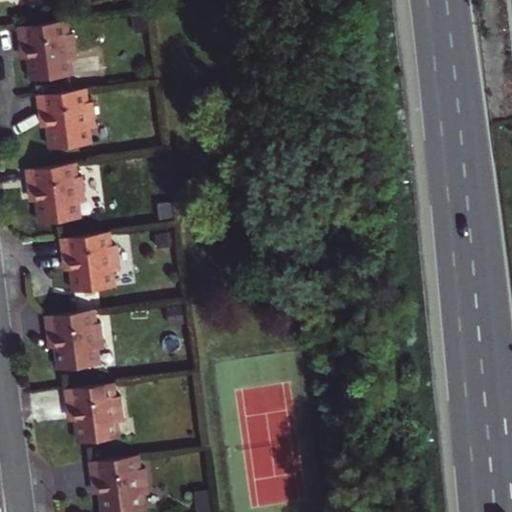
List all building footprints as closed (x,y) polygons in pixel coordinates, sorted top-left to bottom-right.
[(18,27),(20,43),(27,42),(29,58),(32,80),(73,74),(71,59),(78,58),(75,34),(71,34),(67,35),(65,21),(59,21),(18,27)] [(27,42),(20,43),(22,59),(29,58),(27,42)] [(47,109),(49,126),(52,148),(92,143),(90,127),(98,126),(95,100),(91,101),(86,101),(85,87),(37,94),(39,110),(47,109)] [(47,109),(39,110),(41,126),(49,126),(47,109)] [(36,184),(38,201),(40,222),(82,217),(79,202),(87,201),(84,176),(80,177),(76,177),(74,163),(26,170),(28,185),(36,184)] [(36,184),(28,185),(30,201),(38,201),(36,184)] [(109,232),(61,238),(63,254),(71,253),(74,270),(77,292),(117,286),(115,272),(123,271),(119,245),(115,245),(111,246),(109,232)] [(71,253),(63,254),(66,271),(74,270),(71,253)] [(44,316),(46,333),(54,332),(56,348),(59,371),(99,365),(97,350),(106,349),(102,324),(97,324),(94,325),(92,314),(92,309),(44,316)] [(54,332),(46,333),(48,349),(56,348),(54,332)] [(64,389),(66,405),(73,404),(75,420),(78,443),(119,438),(117,422),(124,421),(120,396),(117,396),(113,396),(111,383),(64,389)] [(73,404),(66,405),(68,421),(75,420),(73,404)] [(99,476),(100,492),(103,511),(116,511),(145,508),(143,493),(150,493),(146,467),(143,467),(140,468),(137,454),(90,460),(92,477),(99,476)] [(99,476),(92,477),(94,493),(100,492),(99,476)]
